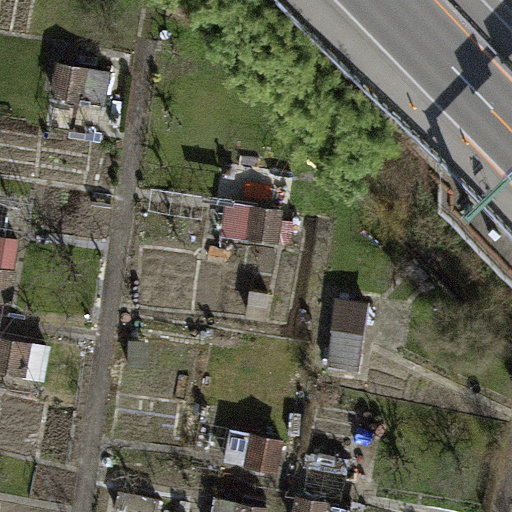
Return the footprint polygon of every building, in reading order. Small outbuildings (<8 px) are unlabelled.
[(107,101),(113,69),(60,59),(54,92),(107,101)] [(282,240),(285,204),(227,198),(223,234),(282,240)] [(0,300),(14,302),(24,234),(0,230),(0,300)] [(362,367),(373,297),(339,292),(329,362),(362,367)] [(0,367),(46,377),(52,343),(0,332),(0,367)] [(147,370),(150,340),(131,338),(128,369),(147,370)] [(280,467),(286,436),(232,425),(225,456),(280,467)] [(134,511),(156,511),(160,497),(124,489),(119,509),(134,511)] [(293,511),(365,511),(367,505),(297,492),(293,511)] [(268,511),(270,503),(215,494),(211,511),(268,511)]
